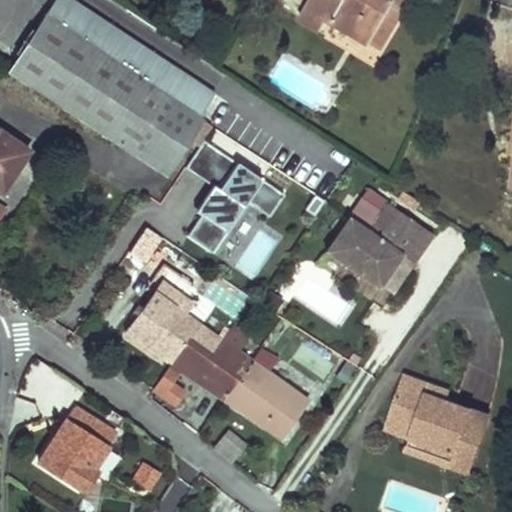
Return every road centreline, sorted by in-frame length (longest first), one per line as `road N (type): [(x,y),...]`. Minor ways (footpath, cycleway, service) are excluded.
road 1 (unknown): [(268,508),(450,232)]
road 2 (residential): [(272,511),(41,341),(0,338)]
